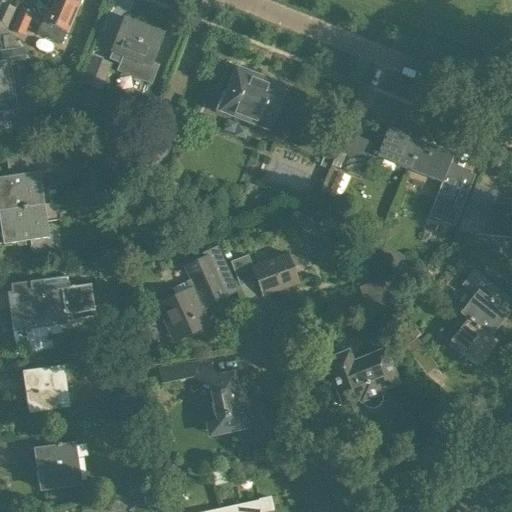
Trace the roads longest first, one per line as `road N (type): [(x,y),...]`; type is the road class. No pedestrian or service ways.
road 1 (residential): [(242,0),(511,110)]
road 2 (residential): [(326,511),(261,349)]
